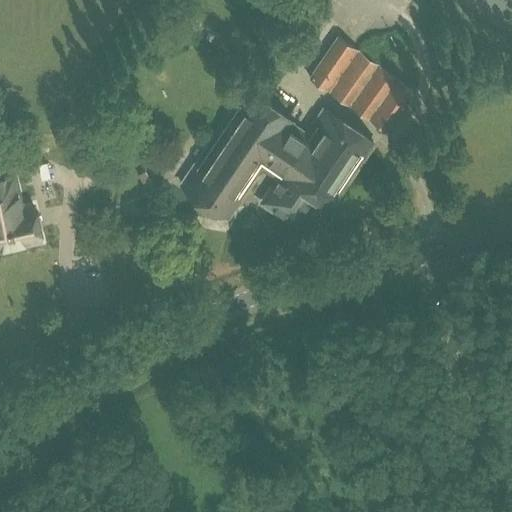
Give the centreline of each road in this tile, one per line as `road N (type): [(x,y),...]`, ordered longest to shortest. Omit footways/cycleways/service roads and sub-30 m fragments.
road 1 (tertiary): [(434,252),(197,319),(114,362),(0,444)]
road 2 (residential): [(434,252),(422,185),(392,144),(424,88),(426,64),(377,0)]
road 3 (residential): [(468,511),(468,427),(434,252)]
